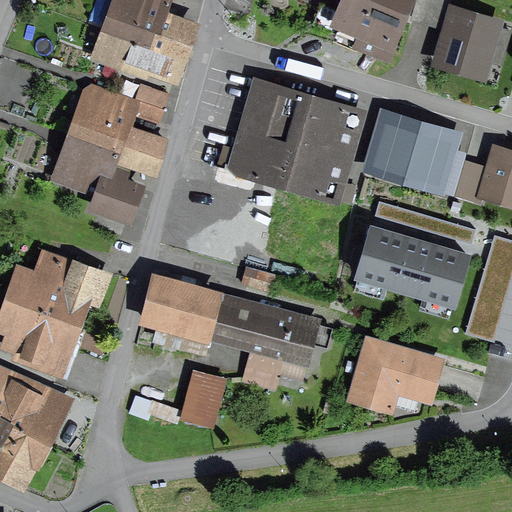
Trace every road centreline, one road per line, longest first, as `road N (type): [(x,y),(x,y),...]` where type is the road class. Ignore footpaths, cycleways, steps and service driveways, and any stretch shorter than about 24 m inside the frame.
road 1 (residential): [(99,475),(122,342),(207,40)]
road 2 (residential): [(99,475),(144,476),(511,420)]
road 3 (residential): [(207,40),(511,131)]
